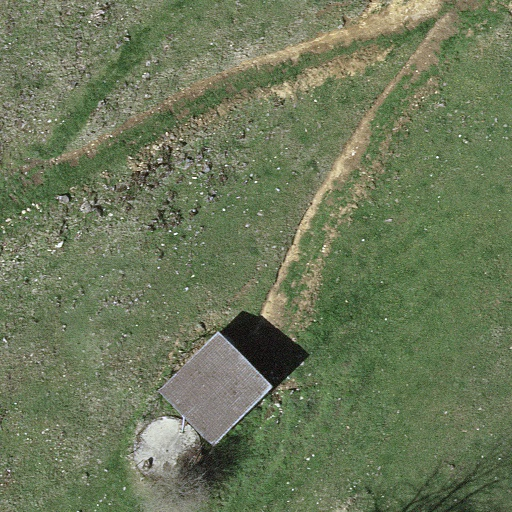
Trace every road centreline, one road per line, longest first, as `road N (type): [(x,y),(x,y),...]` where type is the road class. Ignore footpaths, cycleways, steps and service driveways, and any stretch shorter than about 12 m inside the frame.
road 1 (track): [(0,204),(224,79),(451,0)]
road 2 (track): [(278,325),(306,248),(457,0)]
